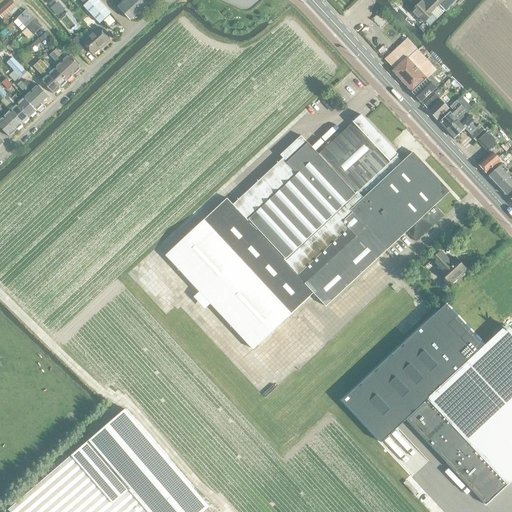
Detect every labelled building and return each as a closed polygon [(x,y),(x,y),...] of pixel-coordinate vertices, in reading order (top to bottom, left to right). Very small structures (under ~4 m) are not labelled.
[(0,10),(0,15),(2,18),(16,6),(11,0),(0,10)] [(84,3),(82,5),(98,23),(109,13),(97,0),(87,0),(84,3)] [(146,4),(142,0),(124,0),(118,7),(130,20),(146,4)] [(421,0),(412,10),(425,21),(430,26),(445,11),(446,12),(457,0),(424,0),(423,1),(421,0)] [(26,10),(13,22),(22,32),(26,27),(35,19),(26,10)] [(26,27),(33,34),(42,26),(35,19),(26,27)] [(86,46),(92,53),(109,39),(99,27),(83,41),(77,35),(72,39),(81,50),(86,46)] [(38,46),(50,35),(47,32),(35,43),(38,46)] [(6,46),(11,42),(5,36),(1,40),(6,46)] [(393,71),(410,90),(425,77),(426,78),(436,69),(407,38),(385,58),(394,69),(393,71)] [(60,45),(53,51),(75,73),(81,67),(60,45)] [(58,64),(55,67),(68,80),(75,73),(53,51),(49,55),(58,64)] [(7,63),(21,77),(27,72),(13,57),(7,63)] [(41,60),(37,63),(60,87),(68,80),(55,67),(51,71),(47,66),(49,64),(45,60),(43,62),(41,60)] [(60,87),(37,63),(33,66),(44,77),(41,80),(53,93),(60,87)] [(425,77),(410,90),(420,102),(436,88),(426,78),(425,77)] [(13,85),(6,78),(2,82),(8,89),(13,85)] [(22,81),(21,81),(43,104),(50,98),(37,84),(34,87),(27,80),(23,83),(22,81)] [(27,94),(24,97),(36,110),(43,104),(21,81),(18,85),(23,91),(24,90),(27,94)] [(0,100),(10,110),(23,123),(29,117),(7,94),(0,86),(0,97),(2,99),(0,100)] [(429,110),(437,119),(448,109),(440,100),(440,99),(439,98),(443,94),(438,89),(434,93),(435,94),(424,105),(429,110)] [(8,94),(7,94),(29,117),(36,110),(24,97),(21,100),(16,95),(12,98),(8,94)] [(440,122),(447,130),(457,120),(454,116),(463,107),(456,100),(450,107),(453,110),(440,122)] [(10,110),(3,117),(16,130),(23,123),(10,110)] [(457,120),(447,130),(454,138),(465,128),(465,127),(474,119),(470,114),(461,124),(457,120)] [(228,199),(167,255),(253,349),(292,314),(314,293),(326,306),(387,250),(407,231),(416,241),(417,240),(432,226),(443,215),(437,209),(438,209),(435,205),(449,192),(422,163),(413,153),(402,163),(397,156),(398,155),(397,154),(388,146),(365,121),(361,116),(362,116),(361,115),(353,123),(319,154),(308,143),(301,136),(281,155),(284,159),(245,194),(234,205),(228,199)] [(16,130),(3,117),(0,119),(0,127),(9,136),(16,130)] [(470,134),(476,141),(486,132),(480,125),(470,134)] [(478,140),(489,150),(497,142),(487,131),(478,140)] [(479,164),(486,172),(500,160),(492,152),(479,164)] [(502,164),(489,176),(498,186),(511,174),(502,164)] [(511,174),(498,186),(506,195),(511,189),(511,174)] [(432,260),(442,270),(440,272),(441,273),(441,275),(442,277),(445,277),(451,284),(460,275),(463,275),(465,273),(465,271),(467,269),(456,257),(450,263),(447,260),(448,259),(441,251),(432,260)] [(409,342),(344,402),(381,443),(408,418),(487,503),(511,480),(511,329),(508,325),(486,346),(448,305),(438,314),(409,342)] [(11,511),(203,511),(209,507),(125,409),(72,454),(114,503),(113,503),(71,455),(8,508),(11,511)]
